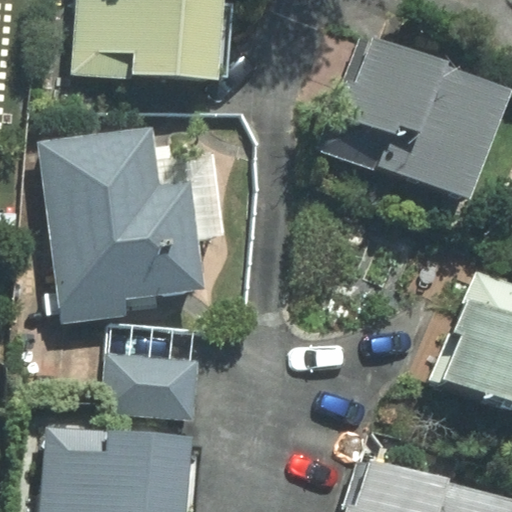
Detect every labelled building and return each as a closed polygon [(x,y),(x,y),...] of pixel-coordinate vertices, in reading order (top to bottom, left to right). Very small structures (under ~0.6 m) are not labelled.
[(221,85),(227,0),(76,0),(71,73),(221,85)] [(474,198),(511,94),(511,86),(374,35),(333,146),(474,198)] [(39,140),(60,324),(128,317),(126,298),(207,289),(194,176),(162,180),(156,127),(39,140)] [(511,404),(511,280),(482,271),(445,382),(511,404)] [(197,421),(201,360),(105,353),(101,415),(197,421)] [(189,511),(196,434),(46,422),(38,511),(189,511)] [(351,461),(340,511),(507,511),(511,496),(351,461)]
